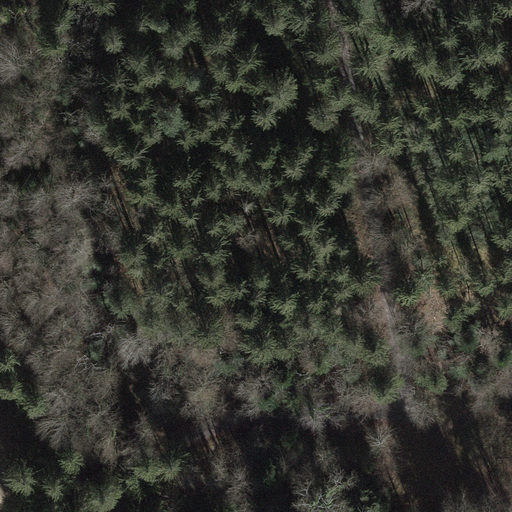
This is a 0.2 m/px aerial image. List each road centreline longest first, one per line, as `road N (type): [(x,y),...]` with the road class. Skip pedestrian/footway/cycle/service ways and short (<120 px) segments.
road 1 (track): [(412,421),(244,420),(197,431),(128,498),(85,511),(0,476)]
road 2 (track): [(335,0),(412,421)]
